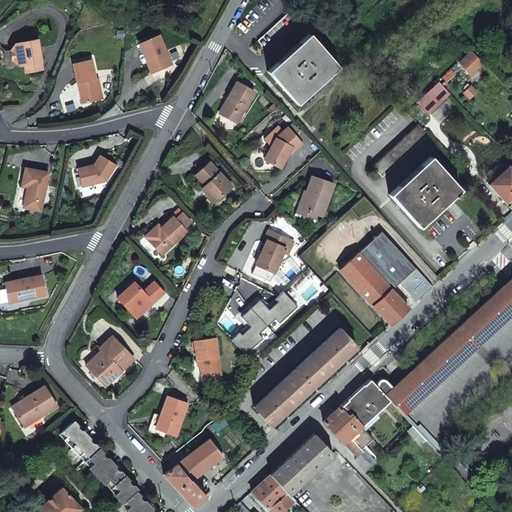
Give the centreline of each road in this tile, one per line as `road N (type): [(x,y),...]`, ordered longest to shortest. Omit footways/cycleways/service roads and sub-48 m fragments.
road 1 (residential): [(102,421),(144,386),(219,232),(264,201)]
road 2 (residential): [(511,228),(311,418)]
road 3 (residential): [(179,114),(66,135),(0,135)]
road 4 (residential): [(179,114),(103,244)]
road 5 (residential): [(311,418),(208,511)]
road 6 (residential): [(241,0),(179,114)]
road 7 (residential): [(103,244),(53,357)]
road 8 (residential): [(102,421),(185,511)]
